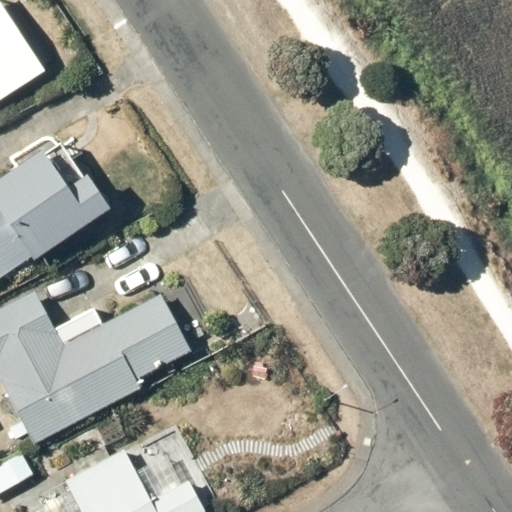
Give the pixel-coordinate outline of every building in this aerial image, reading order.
[(0,99),(35,77),(0,22),(0,99)] [(0,283),(103,212),(81,180),(62,194),(36,156),(0,180),(0,283)] [(190,351),(163,296),(63,345),(37,292),(0,309),(0,378),(31,443),(142,389),(136,377),(190,351)] [(208,511),(216,508),(174,425),(65,480),(80,511),(208,511)] [(24,456),(0,466),(0,494),(34,479),(24,456)]
